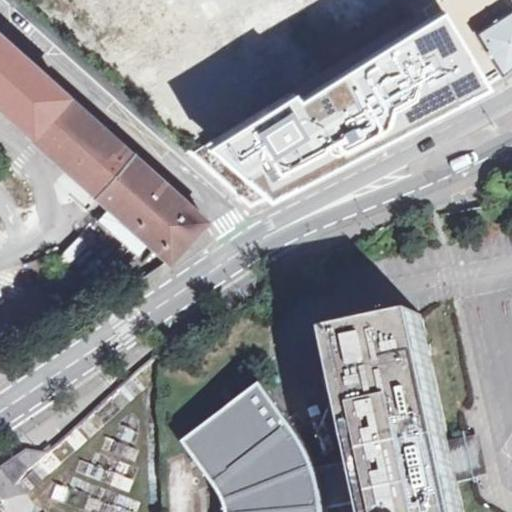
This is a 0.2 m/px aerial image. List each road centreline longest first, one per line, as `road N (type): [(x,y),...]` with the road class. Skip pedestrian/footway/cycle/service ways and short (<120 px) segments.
road 1 (residential): [(249,248),(228,218),(0,10)]
road 2 (tertiary): [(0,410),(249,248)]
road 3 (tertiary): [(511,101),(400,157),(312,217)]
road 4 (tertiary): [(312,217),(417,182),(511,137)]
